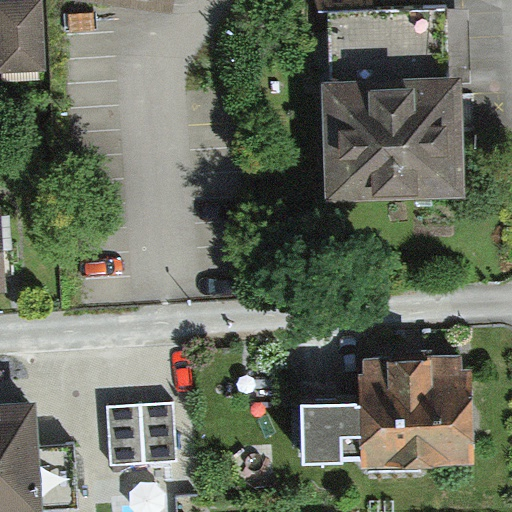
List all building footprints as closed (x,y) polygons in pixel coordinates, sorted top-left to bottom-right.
[(0,72),(45,69),(40,0),(0,2),(0,72)] [(94,0),(171,12),(172,0),(94,0)] [(373,0),(317,0),(323,13),(330,13),(373,14),(373,0)] [(325,201),(464,198),(462,76),(451,77),(450,13),(373,14),(330,13),(330,85),(323,85),(325,201)] [(362,469),(474,467),(472,371),(463,371),(463,357),(365,359),(366,407),(302,409),(304,463),(361,462),(362,469)] [(40,447),(37,402),(0,404),(0,511),(43,511),(43,507),(79,505),(75,445),(40,447)] [(112,465),(176,461),(173,404),(109,408),(112,465)]
